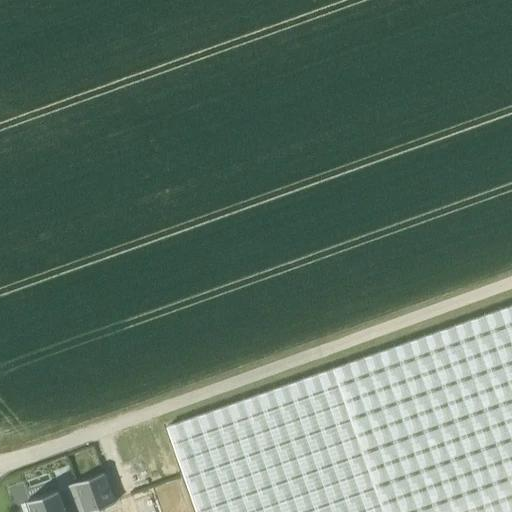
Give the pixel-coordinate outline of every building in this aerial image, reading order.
[(196,511),(511,511),(511,305),(165,425),(196,511)] [(76,486),(85,510),(85,511),(89,511),(116,502),(104,471),(74,483),(76,486)] [(29,495),(50,491),(48,478),(27,481),(29,495)] [(76,486),(60,492),(67,511),(79,511),(85,510),(76,486)] [(59,489),(29,500),(33,511),(67,511),(60,492),(59,489)]
